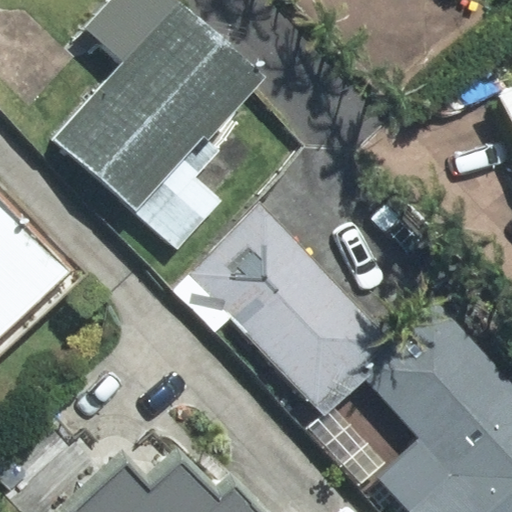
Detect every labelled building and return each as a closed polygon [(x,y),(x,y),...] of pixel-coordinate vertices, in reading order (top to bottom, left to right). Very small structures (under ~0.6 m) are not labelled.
[(186,0),(107,0),(85,27),(120,56),(57,132),(142,203),(261,62),(186,0)] [(511,78),(500,84),(511,107),(511,78)] [(0,354),(83,274),(0,189),(0,354)] [(257,198),(186,271),(328,410),(399,336),(257,198)] [(375,379),(420,425),(373,472),(412,511),(511,511),(511,339),(510,338),(465,291),(375,379)] [(148,475),(124,451),(64,510),(65,511),(264,511),(228,474),(217,484),(179,445),(148,475)]
